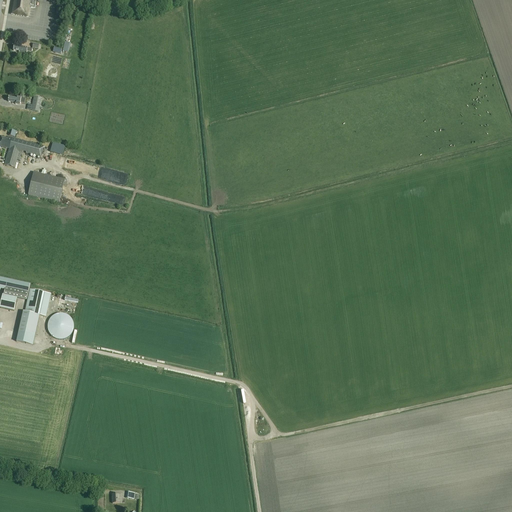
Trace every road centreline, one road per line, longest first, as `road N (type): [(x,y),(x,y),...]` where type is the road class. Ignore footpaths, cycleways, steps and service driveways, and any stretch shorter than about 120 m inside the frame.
road 1 (track): [(69,175),(223,211),(511,142)]
road 2 (track): [(252,439),(511,386)]
road 3 (track): [(67,345),(242,385),(278,435)]
